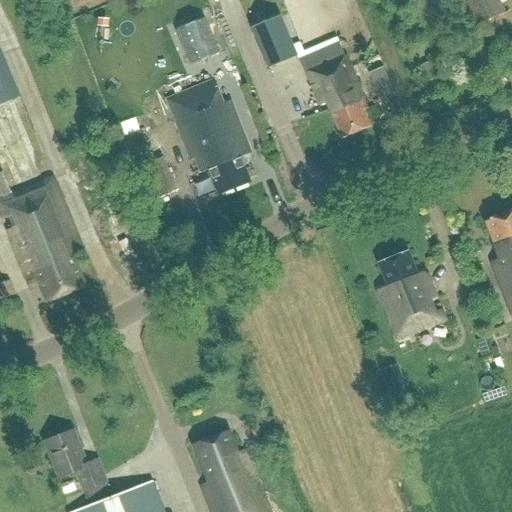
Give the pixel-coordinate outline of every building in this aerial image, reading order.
[(467,0),(478,23),(500,14),(500,9),(503,8),(500,0),(467,0)] [(178,31),(192,64),(217,53),(204,20),(178,31)] [(279,22),(254,33),(270,70),(295,59),(279,22)] [(0,51),(0,168),(2,173),(0,173),(0,212),(2,218),(8,215),(13,228),(7,231),(30,289),(40,285),(47,302),(86,286),(73,254),(83,250),(0,51)] [(356,81),(358,80),(346,54),(305,72),(319,103),(326,100),(343,137),(371,125),(363,107),(367,105),(356,81)] [(105,75),(120,117),(152,105),(138,64),(105,75)] [(171,97),(193,158),(197,156),(202,170),(210,167),(220,193),(250,181),(241,156),(250,152),(231,100),(223,103),(215,81),(171,97)] [(149,130),(132,134),(137,154),(154,149),(149,130)] [(141,167),(156,201),(177,191),(161,157),(141,167)] [(121,207),(103,209),(105,225),(123,224),(121,207)] [(494,260),(511,303),(511,211),(487,221),(501,257),(494,260)] [(435,297),(438,296),(427,267),(418,270),(410,251),(379,263),(387,283),(378,286),(398,339),(448,320),(444,309),(440,311),(435,297)] [(9,280),(0,284),(0,287),(4,298),(15,294),(9,280)] [(462,298),(449,306),(462,329),(476,321),(462,298)] [(164,511),(152,481),(115,495),(100,458),(89,462),(76,429),(47,440),(62,477),(79,470),(92,504),(71,511),(164,511)] [(227,432),(192,446),(208,484),(200,487),(210,511),(268,511),(243,449),(235,452),(227,432)]
